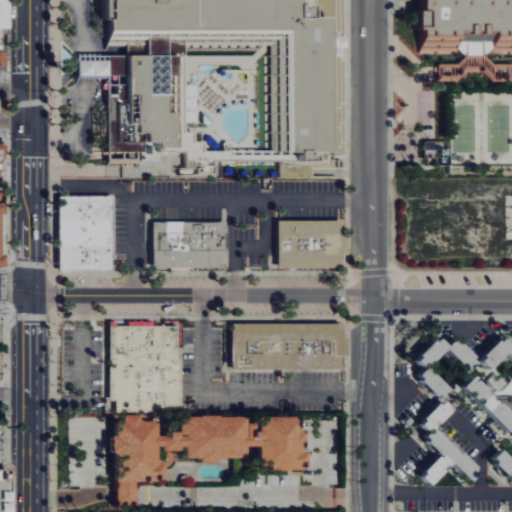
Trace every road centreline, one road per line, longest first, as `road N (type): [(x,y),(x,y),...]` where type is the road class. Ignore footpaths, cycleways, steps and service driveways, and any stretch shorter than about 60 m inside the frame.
road 1 (residential): [(0,287),(61,296),(511,303)]
road 2 (secondary): [(30,511),(29,0)]
road 3 (residential): [(370,0),(370,511)]
